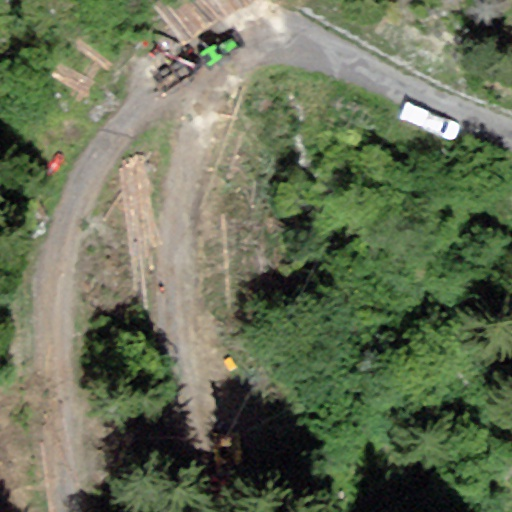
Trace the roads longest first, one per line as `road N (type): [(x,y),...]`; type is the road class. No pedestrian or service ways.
road 1 (track): [(86,511),(65,423),(52,281),(68,223),(135,121),(203,64),(244,51),(352,71),(511,146)]
road 2 (track): [(228,511),(186,356),(178,256),(203,64)]
